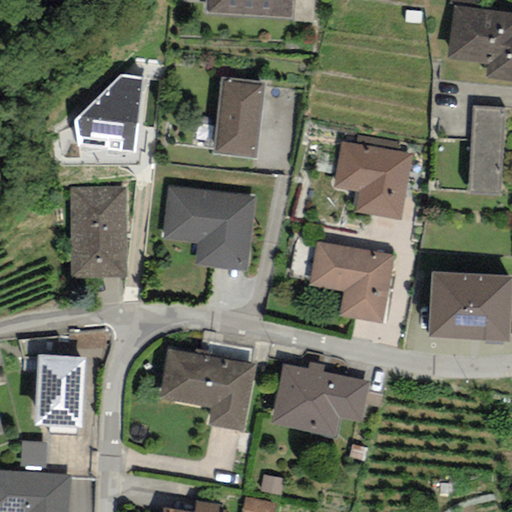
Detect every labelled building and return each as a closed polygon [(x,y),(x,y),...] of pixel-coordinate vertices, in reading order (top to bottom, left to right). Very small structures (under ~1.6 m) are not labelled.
[(204,0),(204,15),(292,21),(293,0),(204,0)] [(314,0),(293,0),(292,21),(313,22),(314,0)] [(448,0),(448,5),(453,6),(475,9),(476,0),(448,0)] [(511,13),(475,9),(453,6),(446,59),(488,64),(486,79),(511,82),(511,13)] [(135,154),(141,78),(121,75),(74,121),(76,148),(135,154)] [(265,83),(221,78),(212,155),(256,160),(265,83)] [(505,108),(472,106),(467,193),(500,195),(505,108)] [(358,135),(356,145),(397,152),(398,142),(358,135)] [(356,145),(341,142),(333,187),(358,192),(354,213),(400,221),(412,155),(397,152),(356,145)] [(197,244),(194,266),(246,272),(256,197),(168,186),(161,240),(197,244)] [(125,188),(70,188),(71,278),(126,278),(125,188)] [(393,255),(316,242),(308,286),(343,292),(339,317),(381,325),(393,255)] [(431,273),(428,338),(508,342),(511,277),(431,273)] [(211,408),(208,427),(244,433),(256,365),(168,350),(159,399),(211,408)] [(85,358),(37,355),(34,427),(81,429),(85,358)] [(308,370),(282,364),(269,424),(335,439),(340,419),(348,378),(323,372),(324,366),(309,363),(308,370)] [(370,382),(348,378),(340,419),(361,423),(370,382)] [(47,442),(21,441),(20,467),(46,468),(47,442)] [(368,448),(351,444),(348,458),(365,462),(368,448)] [(69,511),(71,475),(0,471),(0,511),(69,511)] [(283,479),(263,476),(260,492),(280,496),(283,479)] [(274,511),(276,503),(245,497),(241,511),(274,511)] [(189,511),(163,508),(162,511),(218,511),(220,505),(196,501),(194,511),(189,511)]
